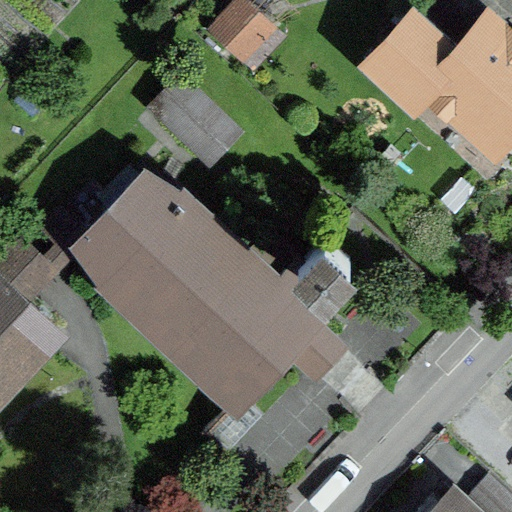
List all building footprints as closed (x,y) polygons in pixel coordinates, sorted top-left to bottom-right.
[(261,0),(252,0),(223,24),(245,51),(280,23),(261,0)] [(494,139),(511,119),(511,36),(489,15),(460,47),(415,6),(375,50),(419,91),(430,79),(494,139)] [(181,73),(153,102),(211,157),(239,128),(181,73)] [(186,176),(147,158),(70,236),(96,277),(237,411),(290,354),(307,336),(323,320),(330,312),(317,300),(358,256),(323,222),(281,266),(186,176)] [(0,404),(70,329),(32,294),(56,268),(11,226),(0,238),(0,404)] [(348,342),(323,320),(307,336),(290,354),(315,377),(348,342)] [(511,511),(511,494),(489,472),(470,492),(491,511),(511,511)] [(477,511),(453,490),(439,504),(430,495),(419,508),(423,511),(477,511)]
